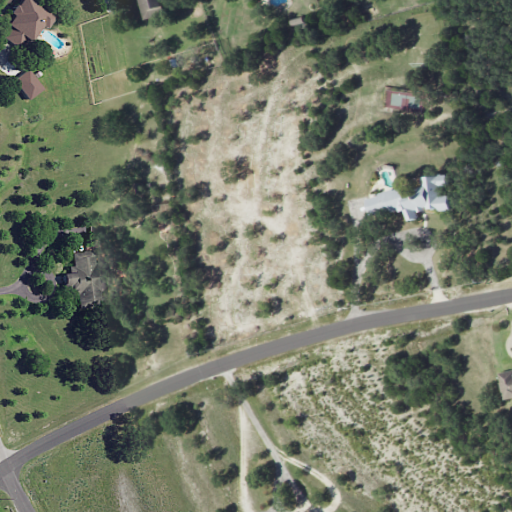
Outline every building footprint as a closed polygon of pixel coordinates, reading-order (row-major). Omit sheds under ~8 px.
[(36,41),(34,30),(48,29),(46,9),(34,10),(32,0),(23,0),(20,0),(21,8),(9,9),(11,23),(4,24),(7,45),(36,41)] [(160,0),(136,0),(141,20),(164,15),(160,0)] [(371,213),(405,212),(405,219),(417,219),(417,210),(449,209),(448,192),(447,175),(423,176),(424,189),(370,192),(371,213)] [(78,306),(105,305),(103,262),(94,262),(93,250),(81,250),(81,256),(72,256),(74,286),(77,286),(78,306)] [(511,396),(511,369),(500,372),(504,398),(511,396)]
